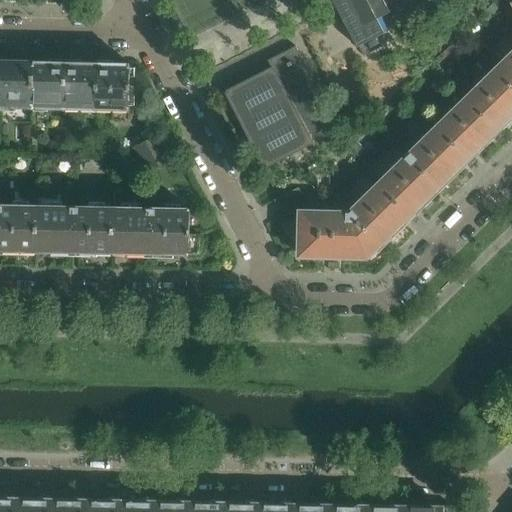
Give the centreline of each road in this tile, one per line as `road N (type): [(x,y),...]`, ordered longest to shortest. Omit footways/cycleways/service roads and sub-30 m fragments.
road 1 (residential): [(0,474),(511,483)]
road 2 (residential): [(279,301),(152,42),(123,25)]
road 3 (residential): [(511,177),(385,301),(279,301)]
road 4 (residential): [(279,301),(0,293)]
road 5 (residential): [(0,25),(123,25)]
